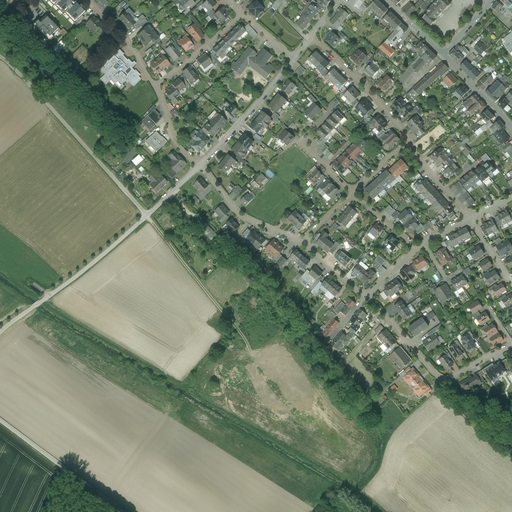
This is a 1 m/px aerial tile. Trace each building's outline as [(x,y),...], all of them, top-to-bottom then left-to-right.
[(59,0),(54,5),(63,14),(74,3),(71,0),(59,0)] [(181,0),(180,1),(179,3),(181,5),(179,7),(182,10),(184,8),(186,11),(188,9),(194,3),(191,0),(181,0)] [(207,0),(204,3),(200,6),(201,6),(202,5),(208,11),(211,9),(215,5),(210,0),(207,0)] [(320,0),(318,3),(315,6),(319,10),(321,12),(326,6),(327,6),(330,1),(328,0),(320,0)] [(375,0),(372,3),(369,7),(371,9),(379,1),(377,0),(375,0)] [(420,0),(414,7),(417,10),(420,7),(424,3),(420,0)] [(426,0),(424,3),(420,7),(426,12),(434,4),(432,2),(433,0),(426,0)] [(436,1),(434,4),(426,12),(427,13),(423,19),(431,26),(436,21),(435,20),(445,10),(445,11),(451,5),(445,0),(439,0),(437,3),(436,1)] [(250,7),(249,8),(250,10),(250,11),(252,13),(260,5),(256,1),(255,2),(250,7)] [(381,4),(379,1),(371,9),(370,10),(373,13),(374,12),(377,15),(376,16),(380,20),(388,10),(383,6),(382,4),(381,4)] [(80,6),(75,2),(74,3),(63,14),(63,15),(64,13),(74,24),(76,22),(78,24),(84,18),(82,16),(86,12),(82,8),(83,7),(80,5),(80,6)] [(319,10),(309,2),(309,3),(308,4),(307,4),(306,5),(306,6),(305,8),(308,10),(315,15),(319,10)] [(410,2),(401,11),(409,18),(411,16),(417,10),(414,7),(410,2)] [(503,7),(497,2),(491,8),(498,14),(501,11),(499,10),(502,7),(503,7)] [(367,8),(362,4),(358,8),(363,13),(367,8)] [(260,5),(252,13),(254,15),(255,15),(257,17),(263,12),(264,10),(260,5)] [(508,8),(505,5),(503,7),(502,7),(505,10),(509,14),(511,11),(509,8),(508,8)] [(467,17),(472,10),(469,7),(464,14),(467,17)] [(223,8),(215,14),(213,16),(217,20),(219,18),(221,22),(229,15),(223,8)] [(128,9),(125,12),(130,18),(134,14),(128,9)] [(342,9),(336,16),(343,22),(346,18),(346,17),(348,14),(342,9)] [(315,15),(308,10),(304,15),(311,20),(315,15)] [(125,12),(118,18),(121,21),(123,24),(130,18),(125,12)] [(402,24),(390,12),(384,19),(396,30),(402,24)] [(39,22),(37,20),(33,25),(49,42),(54,38),(52,36),(57,31),(62,36),(62,35),(64,37),(68,34),(63,29),(61,31),(46,15),(39,22)] [(142,15),(137,20),(135,23),(136,23),(134,25),(135,27),(140,22),(141,23),(144,20),(145,19),(142,15)] [(311,20),(304,15),(300,20),(307,25),(311,20)] [(336,16),(330,23),(336,28),(338,25),(339,26),(343,22),(336,16)] [(95,20),(93,18),(86,24),(87,25),(86,26),(89,29),(91,27),(93,30),(96,27),(97,29),(100,26),(99,24),(98,23),(99,22),(96,19),(95,20)] [(135,23),(130,18),(123,24),(127,27),(129,30),(134,25),(136,23),(135,23)] [(144,20),(141,23),(140,22),(135,27),(138,29),(146,23),(144,20)] [(307,25),(300,20),(296,25),(303,31),(307,25)] [(198,30),(194,24),(193,25),(190,27),(190,29),(188,31),(194,37),(197,42),(203,37),(198,30)] [(396,30),(384,43),(387,45),(391,42),(394,45),(408,29),(402,24),(396,30)] [(143,30),(142,30),(144,31),(141,33),(137,36),(139,38),(141,41),(153,31),(148,25),(143,30)] [(243,29),(239,25),(234,30),(240,36),(245,31),(243,29)] [(234,30),(228,35),(235,41),(240,36),(234,30)] [(153,31),(141,41),(143,43),(145,46),(149,43),(148,42),(151,40),(153,43),(159,38),(153,31)] [(336,36),(330,32),(326,36),(327,37),(325,39),(332,45),(335,43),(336,44),(340,40),(336,36)] [(228,35),(223,40),(229,47),(235,41),(228,35)] [(189,41),(185,36),(180,40),(181,41),(182,42),(180,44),(185,51),(193,46),(189,41)] [(58,53),(66,44),(59,39),(51,47),(58,53)] [(223,40),(218,45),(224,52),(229,47),(223,40)] [(415,49),(416,50),(420,54),(419,56),(421,59),(422,58),(426,54),(423,52),(427,48),(421,42),(415,49)] [(387,45),(384,43),(379,48),(389,58),(395,52),(387,45)] [(486,49),(480,43),(474,50),(481,56),(484,52),(487,49),(486,49)] [(172,45),(172,44),(166,50),(174,60),(181,55),(177,50),(172,45)] [(490,44),(486,49),(487,49),(484,52),(487,54),(488,52),(493,47),(490,44)] [(218,45),(212,50),(219,57),(224,52),(218,45)] [(458,45),(454,50),(458,54),(458,53),(461,50),(463,48),(461,46),(460,47),(458,45)] [(82,46),(70,58),(72,60),(76,64),(77,63),(79,65),(85,59),(87,56),(86,55),(88,52),(82,46)] [(248,47),(235,63),(233,62),(229,67),(240,76),(243,72),(242,71),(246,65),(245,64),(246,62),(262,74),(261,75),(266,80),(275,68),(269,64),(267,66),(265,65),(272,57),(263,49),(256,58),(255,57),(257,54),(248,47)] [(219,57),(212,50),(210,52),(213,55),(217,60),(220,57),(219,57)] [(426,54),(422,58),(427,63),(429,65),(437,57),(429,50),(426,54)] [(454,50),(448,55),(453,60),(459,55),(458,54),(454,50)] [(119,51),(113,56),(114,57),(108,63),(104,60),(101,64),(104,67),(101,70),(106,74),(101,79),(106,84),(110,79),(115,83),(117,81),(121,84),(125,81),(126,83),(129,80),(130,79),(129,78),(134,72),(132,71),(126,77),(125,76),(126,75),(124,73),(130,66),(128,64),(130,63),(128,61),(127,62),(121,56),(122,54),(119,51)] [(366,57),(359,51),(358,51),(351,58),(354,61),(353,61),(354,62),(354,63),(356,65),(357,65),(358,66),(358,65),(359,66),(363,62),(366,57)] [(316,52),(308,60),(312,64),(320,56),(316,52)] [(69,61),(60,53),(56,57),(55,58),(63,66),(69,61)] [(459,55),(453,60),(458,65),(464,58),(461,55),(458,53),(458,54),(459,55)] [(473,54),(468,59),(473,64),(478,58),(473,54)] [(162,55),(158,58),(159,58),(156,60),(163,69),(169,64),(167,61),(162,55)] [(208,59),(205,55),(196,61),(199,65),(200,65),(203,68),(205,66),(207,67),(211,64),(212,65),(215,63),(211,58),(210,57),(208,59)] [(217,60),(213,55),(210,57),(211,58),(215,63),(216,64),(219,61),(217,60)] [(320,56),(312,64),(317,69),(325,60),(320,56)] [(373,61),(370,58),(365,64),(368,67),(371,63),(373,61)] [(421,59),(416,64),(414,61),(411,64),(414,67),(412,68),(415,71),(417,73),(427,63),(422,58),(421,59)] [(473,64),(476,67),(481,61),(478,58),(473,64)] [(72,60),(70,62),(69,61),(63,66),(68,71),(76,64),(72,60)] [(163,69),(156,60),(152,64),(153,65),(151,66),(157,74),(159,72),(160,72),(161,72),(162,70),(163,69)] [(325,60),(317,69),(321,73),(325,69),(329,65),(325,60)] [(470,67),(465,62),(460,68),(468,76),(473,70),(470,67)] [(371,63),(368,67),(364,71),(372,77),(379,70),(371,63)] [(430,74),(412,89),(418,96),(435,80),(448,69),(442,63),(438,67),(430,75),(430,74)] [(411,64),(401,78),(406,82),(415,71),(412,68),(414,67),(411,64)] [(428,72),(430,74),(430,75),(438,67),(436,65),(428,72)] [(189,67),(182,72),(183,74),(187,79),(191,84),(198,78),(189,67)] [(474,69),(473,70),(468,76),(474,82),(483,73),(478,68),(476,71),(474,69)] [(329,73),(325,77),(326,77),(330,82),(338,73),(334,69),(329,73)] [(134,72),(129,78),(130,79),(132,82),(137,77),(139,75),(135,72),(134,72)] [(338,73),(330,82),(334,86),(342,78),(338,73)] [(451,74),(443,80),(450,88),(457,82),(451,74)] [(391,79),(387,76),(383,80),(378,85),(380,87),(382,89),(383,88),(385,91),(388,88),(388,86),(390,86),(391,85),(391,83),(389,82),(391,79)] [(487,79),(485,77),(477,84),(483,91),(490,85),(493,80),(490,77),(490,76),(487,79)] [(132,82),(131,83),(133,86),(140,79),(137,77),(132,82)] [(342,78),(334,86),(339,90),(343,86),(347,82),(342,78)] [(178,79),(171,85),(172,86),(178,93),(185,87),(178,79)] [(291,82),(289,81),(288,81),(287,82),(287,83),(286,85),(285,84),(284,86),(284,87),(282,90),(288,95),(295,86),(291,83),(291,82)] [(497,81),(490,89),(489,89),(485,93),(490,98),(493,94),(498,89),(498,90),(502,85),(499,82),(497,81)] [(463,85),(456,91),(459,94),(462,98),(469,91),(463,85)] [(503,86),(502,85),(498,90),(502,93),(506,89),(503,86)] [(178,93),(172,86),(169,88),(170,89),(165,93),(167,96),(167,97),(169,100),(170,100),(171,101),(172,101),(174,103),(179,99),(177,97),(179,95),(178,93)] [(348,91),(343,95),(344,96),(347,100),(356,91),(352,87),(348,91)] [(418,96),(412,89),(407,94),(413,101),(418,96)] [(498,90),(498,89),(493,94),(498,100),(503,94),(502,93),(498,90)] [(356,91),(347,100),(351,104),(356,100),(360,96),(356,91)] [(511,92),(511,91),(498,105),(503,111),(504,109),(507,106),(509,104),(511,105),(511,103),(511,92)] [(278,94),(268,107),(277,113),(287,101),(278,94)] [(317,101),(311,94),(308,98),(314,104),(317,101)] [(475,95),(469,99),(475,105),(480,100),(475,95)] [(397,101),(392,105),(396,109),(396,110),(398,111),(397,112),(398,112),(399,113),(400,112),(407,106),(400,98),(397,101)] [(469,99),(462,105),(467,110),(472,106),(472,107),(475,105),(469,99)] [(237,109),(227,100),(223,104),(227,107),(225,110),(231,116),(237,109)] [(360,104),(356,108),(359,112),(361,110),(363,112),(362,113),(365,116),(366,114),(372,109),(372,108),(364,100),(360,104)] [(486,107),(480,100),(475,105),(479,108),(481,111),(485,108),(486,107)] [(314,104),(310,108),(309,108),(304,113),(311,120),(321,110),(314,104)] [(407,106),(400,112),(403,115),(407,115),(409,113),(413,110),(408,105),(407,106)] [(475,105),(472,107),(468,111),(471,115),(479,108),(475,105)] [(413,110),(409,113),(412,116),(418,110),(416,107),(413,110)] [(480,117),(487,110),(485,108),(481,111),(477,114),(480,117)] [(150,114),(148,116),(143,120),(146,124),(145,125),(149,130),(150,130),(153,127),(160,120),(158,117),(159,116),(154,110),(153,110),(150,114)] [(174,110),(170,114),(171,115),(171,116),(172,118),(173,120),(179,115),(174,110)] [(487,110),(480,117),(481,118),(481,119),(485,124),(486,123),(487,124),(490,121),(494,117),(487,110)] [(344,118),(337,111),(332,116),(339,123),(344,118)] [(263,112),(261,114),(261,115),(256,121),(263,126),(266,128),(266,127),(267,128),(270,125),(269,124),(272,121),(268,118),(269,117),(263,112)] [(217,113),(210,121),(219,129),(226,122),(221,117),(218,114),(217,113)] [(368,116),(364,120),(369,125),(370,124),(370,123),(374,120),(369,115),(368,116)] [(278,120),(273,116),(270,118),(277,124),(279,121),(278,120)] [(339,123),(332,116),(326,122),(327,122),(334,129),(334,128),(339,123)] [(374,120),(370,123),(370,124),(375,128),(383,121),(378,116),(374,120)] [(416,116),(408,123),(416,133),(421,129),(423,128),(421,125),(422,123),(416,116)] [(499,120),(493,125),(497,130),(498,131),(501,129),(505,126),(499,120)] [(219,129),(210,121),(204,127),(213,136),(219,129)] [(256,121),(250,128),(257,133),(260,130),(263,126),(256,121)] [(375,128),(372,131),(376,135),(379,133),(383,129),(387,125),(383,121),(375,128)] [(334,129),(327,122),(322,127),(329,134),(334,129),(334,128),(334,129)] [(474,128),(477,131),(480,128),(483,126),(480,123),(474,128)] [(493,125),(492,124),(488,127),(493,133),(497,130),(493,125)] [(290,131),(283,125),(281,127),(285,130),(288,133),(290,131)] [(329,134),(322,127),(316,133),(322,138),(323,140),(329,134)] [(383,129),(379,133),(376,135),(376,136),(378,138),(384,133),(385,132),(383,129)] [(421,129),(416,133),(414,134),(418,139),(425,134),(421,129)] [(498,131),(493,135),(501,145),(503,143),(509,139),(501,129),(498,131)] [(285,130),(278,138),(281,141),(284,143),(287,146),(291,141),(292,141),(294,138),(288,133),(285,130)] [(386,135),(382,139),(383,140),(383,141),(386,144),(395,135),(392,132),(391,131),(386,135)] [(198,133),(198,132),(192,138),(196,141),(191,146),(198,153),(209,141),(205,138),(204,137),(204,138),(198,133)] [(156,133),(151,137),(147,141),(151,145),(150,146),(154,150),(158,146),(164,141),(156,133)] [(251,140),(245,135),(238,143),(247,150),(254,143),(254,142),(251,140)] [(395,135),(386,144),(389,147),(390,148),(399,140),(398,139),(395,135)] [(363,142),(359,138),(354,143),(362,151),(363,152),(368,146),(364,141),(363,142)] [(459,145),(463,148),(466,146),(469,142),(466,139),(459,145)] [(247,150),(238,143),(232,151),(238,156),(241,158),(247,150)] [(362,151),(354,143),(352,146),(352,147),(351,148),(359,156),(360,154),(360,153),(362,151)] [(461,153),(465,150),(463,148),(459,145),(455,148),(461,153)] [(511,147),(511,146),(504,150),(503,150),(502,151),(508,159),(510,157),(511,159),(511,158),(511,147)] [(359,156),(351,148),(349,150),(348,149),(346,151),(354,159),(356,157),(357,158),(359,156)] [(434,153),(430,157),(434,162),(445,153),(442,150),(441,151),(440,149),(434,153)] [(354,159),(346,151),(344,154),(345,155),(343,156),(351,164),(353,162),(352,161),(354,159)] [(177,156),(174,153),(169,157),(172,160),(169,163),(172,166),(171,168),(172,169),(176,173),(185,164),(177,156)] [(445,153),(434,162),(436,164),(439,167),(442,165),(441,164),(444,162),(447,165),(451,161),(445,153)] [(139,155),(132,161),(136,166),(143,159),(139,155)] [(234,160),(228,155),(223,162),(230,167),(233,170),(238,164),(234,161),(234,160)] [(351,164),(343,156),(341,158),(340,157),(338,160),(346,167),(348,165),(349,166),(351,164)] [(346,167),(338,160),(333,165),(340,172),(342,170),(344,172),(347,169),(346,167)] [(401,160),(397,164),(404,171),(408,167),(406,165),(402,161),(401,160)] [(460,171),(451,161),(447,165),(449,168),(446,170),(448,172),(445,174),(448,179),(452,176),(453,176),(453,175),(454,175),(454,174),(455,173),(456,174),(460,171)] [(230,167),(223,162),(218,168),(225,174),(230,167)] [(495,170),(489,162),(487,164),(486,163),(481,167),(490,178),(494,175),(492,173),(495,170)] [(404,171),(397,164),(392,168),(399,175),(404,171)] [(444,167),(439,171),(443,175),(445,174),(448,172),(446,170),(444,167)] [(481,167),(474,172),(480,180),(483,184),(490,178),(481,167)] [(399,175),(392,168),(388,172),(395,179),(399,175)] [(172,169),(170,171),(168,170),(165,173),(172,179),(177,174),(176,173),(172,169)] [(313,173),(308,178),(310,180),(310,182),(314,185),(316,183),(319,180),(318,179),(321,176),(319,174),(320,173),(316,169),(313,173)] [(388,172),(387,171),(381,176),(389,184),(395,179),(388,172)] [(474,172),(472,171),(468,174),(475,183),(480,180),(474,172)] [(153,175),(148,179),(151,182),(152,181),(154,183),(160,177),(156,172),(153,175)] [(261,174),(255,181),(257,184),(261,187),(268,180),(261,174)] [(475,183),(468,174),(464,178),(471,187),(475,183)] [(321,176),(318,179),(319,180),(316,183),(319,185),(322,182),(325,179),(321,175),(321,176)] [(154,183),(150,186),(156,193),(167,182),(161,176),(160,177),(154,183)] [(381,176),(376,181),(383,189),(389,184),(381,176)] [(416,180),(420,185),(424,181),(420,176),(416,180)] [(201,178),(194,184),(202,192),(208,187),(201,178)] [(471,187),(464,178),(459,181),(467,190),(471,187)] [(324,184),(320,188),(326,193),(333,186),(328,180),(324,184)] [(420,185),(417,188),(421,192),(429,184),(425,180),(420,185)] [(376,181),(370,186),(378,194),(383,189),(376,181)] [(319,185),(315,188),(318,191),(320,188),(324,184),(322,182),(319,185)] [(429,184),(421,192),(424,195),(424,196),(426,199),(427,198),(435,191),(429,184)] [(238,186),(233,191),(237,196),(243,190),(238,186)] [(333,186),(326,193),(331,199),(335,195),(339,191),(333,186)] [(370,186),(365,191),(372,199),(378,194),(370,186)] [(435,191),(427,198),(433,205),(434,205),(441,198),(435,191)] [(470,197),(466,191),(461,195),(466,201),(470,197)] [(248,195),(247,194),(245,197),(240,202),(246,207),(252,199),(248,195)] [(335,195),(331,199),(328,201),(331,203),(337,197),(335,195)] [(441,198),(434,205),(440,211),(447,204),(441,198)] [(440,211),(438,212),(442,216),(443,215),(446,218),(447,217),(452,212),(453,211),(447,204),(440,211)] [(222,205),(215,211),(219,216),(222,219),(229,212),(222,205)] [(349,207),(346,211),(344,214),(351,220),(357,213),(356,213),(356,212),(354,210),(349,207)] [(511,221),(507,212),(505,208),(503,209),(504,212),(502,213),(507,223),(508,226),(511,223),(511,221)] [(401,215),(398,218),(404,225),(405,225),(412,219),(413,218),(406,210),(401,215)] [(295,211),(288,219),(293,224),(301,216),(295,211)] [(452,212),(447,217),(450,220),(455,215),(452,212)] [(507,223),(502,213),(499,215),(498,212),(496,213),(497,216),(501,223),(498,224),(499,227),(507,223)] [(351,220),(344,214),(342,216),(338,220),(346,227),(351,220)] [(306,221),(301,216),(293,224),(299,229),(303,225),(306,222),(306,221)] [(493,221),(491,218),(489,219),(490,222),(488,223),(493,233),(498,230),(496,228),(493,221)] [(232,219),(226,224),(233,233),(239,227),(232,219)] [(412,219),(405,225),(404,225),(403,226),(410,234),(414,230),(416,228),(418,226),(412,219)] [(493,233),(488,223),(485,224),(484,222),(481,223),(483,226),(487,233),(488,235),(493,233)] [(216,236),(205,224),(200,229),(204,233),(206,231),(213,238),(216,236)] [(374,227),(370,232),(373,235),(374,235),(376,237),(383,229),(376,224),(374,227)] [(374,227),(372,225),(366,232),(368,234),(370,232),(374,227)] [(465,229),(458,233),(462,241),(470,237),(468,233),(467,230),(465,229)] [(213,238),(206,231),(204,233),(211,240),(213,238)] [(254,232),(247,240),(253,245),(260,236),(259,235),(258,236),(254,232)] [(318,241),(316,243),(322,248),(328,241),(326,239),(328,235),(325,232),(322,236),(318,241)] [(239,240),(232,233),(227,238),(234,244),(239,240)] [(458,233),(449,237),(451,240),(453,245),(454,245),(462,241),(458,233)] [(261,237),(260,236),(253,245),(258,249),(262,245),(265,241),(261,238),(261,237)] [(399,243),(391,236),(384,244),(387,247),(386,247),(389,250),(390,249),(393,251),(399,243)] [(497,246),(496,247),(498,250),(502,256),(508,252),(511,249),(511,247),(507,240),(505,242),(497,246)] [(275,243),(273,241),(271,243),(266,248),(268,250),(269,252),(271,254),(279,245),(277,243),(276,242),(275,243)] [(328,241),(322,248),(328,253),(329,252),(334,246),(328,241)] [(279,245),(271,254),(276,258),(279,254),(284,249),(279,245)] [(334,246),(329,252),(332,254),(337,249),(334,246)] [(475,248),(469,252),(469,253),(470,254),(473,259),(474,261),(479,258),(481,258),(481,256),(484,254),(480,247),(478,249),(477,247),(475,248)] [(444,248),(436,253),(439,259),(448,254),(444,248)] [(303,256),(296,250),(290,257),(297,263),(303,256)] [(349,259),(342,253),(339,256),(336,260),(344,266),(347,262),(346,261),(349,259)] [(448,254),(439,259),(443,265),(447,263),(452,260),(448,254)] [(310,262),(303,256),(297,263),(303,269),(310,262)] [(385,261),(379,256),(375,261),(381,266),(385,261)] [(421,256),(413,263),(413,264),(417,268),(419,271),(427,264),(428,263),(426,260),(424,260),(421,256)] [(487,259),(479,265),(483,271),(492,266),(487,259)] [(360,262),(361,262),(356,268),(352,273),(359,279),(366,271),(368,268),(361,262),(360,262)] [(381,266),(377,271),(382,275),(386,270),(381,266)] [(415,270),(411,266),(407,269),(410,272),(412,272),(414,274),(416,273),(415,270)] [(318,270),(315,267),(310,272),(303,280),(308,284),(313,279),(314,278),(316,280),(317,280),(321,276),(322,274),(318,270)] [(407,269),(406,268),(401,272),(400,274),(406,282),(408,282),(410,280),(412,280),(414,279),(414,278),(412,276),(414,274),(412,272),(410,272),(407,269)] [(468,268),(463,271),(464,272),(466,276),(471,273),(468,268)] [(303,275),(301,278),(303,280),(310,272),(307,270),(303,275)] [(366,271),(359,279),(366,285),(373,277),(375,274),(371,271),(369,273),(366,271)] [(490,274),(485,278),(487,281),(488,281),(489,283),(491,283),(493,282),(494,282),(496,281),(496,280),(499,278),(495,271),(490,274)] [(462,275),(457,278),(463,287),(468,284),(465,279),(462,275)] [(317,280),(310,288),(312,290),(314,289),(319,282),(323,278),(321,276),(317,280),(316,280),(317,280)] [(335,284),(328,278),(322,284),(322,285),(328,291),(335,284)] [(463,287),(457,278),(451,282),(453,286),(457,291),(463,287)] [(400,284),(396,280),(390,284),(397,292),(403,288),(400,284)] [(319,282),(314,289),(317,292),(320,288),(322,285),(322,284),(319,282)] [(341,289),(335,284),(328,291),(335,297),(341,289)] [(397,292),(390,284),(384,289),(386,290),(389,295),(391,297),(397,292)] [(414,290),(416,293),(424,287),(422,284),(414,290)] [(497,287),(493,290),(495,293),(497,296),(506,291),(502,284),(497,287)] [(433,285),(428,289),(432,294),(435,292),(434,292),(437,290),(433,285)] [(452,296),(445,285),(437,290),(434,292),(435,292),(441,303),(452,296)] [(410,291),(404,295),(408,300),(414,296),(410,291)] [(506,298),(502,301),(506,307),(511,303),(511,296),(511,295),(506,298)] [(355,304),(348,298),(345,301),(347,303),(345,305),(351,310),(355,304)] [(401,301),(394,306),(399,313),(406,308),(401,301)] [(478,301),(469,307),(473,314),(477,311),(482,308),(478,301)] [(339,304),(334,311),(338,315),(341,312),(346,316),(351,310),(345,305),(343,304),(341,306),(339,304)] [(406,308),(399,313),(404,320),(412,314),(407,307),(406,308)] [(367,315),(360,309),(355,315),(362,321),(367,315)] [(335,316),(330,312),(328,311),(326,313),(333,319),(335,316)] [(432,312),(423,318),(426,323),(436,316),(432,312)] [(481,316),(476,319),(480,325),(489,319),(485,313),(481,316)] [(305,318),(313,325),(315,322),(308,315),(305,318)] [(355,315),(350,321),(354,324),(351,328),(356,332),(359,328),(358,327),(363,321),(362,321),(355,315)] [(422,318),(408,328),(414,337),(428,326),(426,323),(423,318),(422,318)] [(332,322),(330,320),(327,323),(329,325),(327,327),(332,332),(339,324),(334,319),(332,322)] [(488,327),(484,330),(484,331),(488,337),(491,335),(497,331),(493,324),(488,327)] [(327,327),(325,330),(321,327),(316,333),(320,336),(322,333),(327,338),(332,332),(327,327)] [(385,330),(382,327),(376,334),(378,336),(385,330)] [(435,328),(428,333),(430,336),(437,331),(435,328)] [(378,336),(378,337),(380,339),(380,340),(383,343),(391,336),(386,330),(385,330),(378,336)] [(346,337),(341,333),(336,338),(341,343),(346,337)] [(498,333),(493,337),(491,335),(488,337),(486,338),(488,341),(490,340),(494,346),(503,340),(499,333),(498,333)] [(351,338),(347,335),(346,337),(341,343),(343,345),(346,341),(348,342),(351,338)] [(434,335),(422,343),(428,351),(440,343),(434,335)] [(472,341),(468,335),(462,339),(465,343),(463,343),(463,345),(465,347),(466,347),(468,350),(475,346),(472,341)] [(391,336),(383,343),(381,345),(381,346),(385,351),(386,351),(389,349),(396,343),(396,342),(391,336)] [(341,343),(336,338),(331,344),(338,350),(341,347),(339,345),(341,343)] [(455,344),(449,348),(454,355),(453,356),(455,358),(456,358),(459,357),(459,356),(462,354),(458,349),(455,344)] [(407,356),(405,354),(406,353),(403,350),(398,354),(395,351),(391,355),(388,357),(394,363),(395,362),(397,365),(396,366),(400,371),(412,361),(408,355),(407,356)] [(446,355),(439,360),(444,367),(445,370),(446,370),(449,368),(453,365),(449,360),(446,355)] [(484,369),(489,377),(503,368),(500,362),(495,364),(494,363),(484,369)] [(413,370),(412,371),(411,370),(406,374),(402,378),(409,386),(411,384),(416,390),(416,391),(417,392),(419,393),(420,394),(422,394),(422,393),(423,393),(430,388),(417,373),(416,373),(413,370)] [(470,378),(462,383),(466,388),(465,389),(465,390),(466,390),(468,389),(469,390),(471,390),(474,388),(475,388),(477,389),(479,387),(479,386),(479,385),(480,384),(480,383),(479,381),(476,375),(474,377),(473,379),(470,379),(470,378)] [(430,388),(423,393),(426,396),(432,390),(430,388)]
